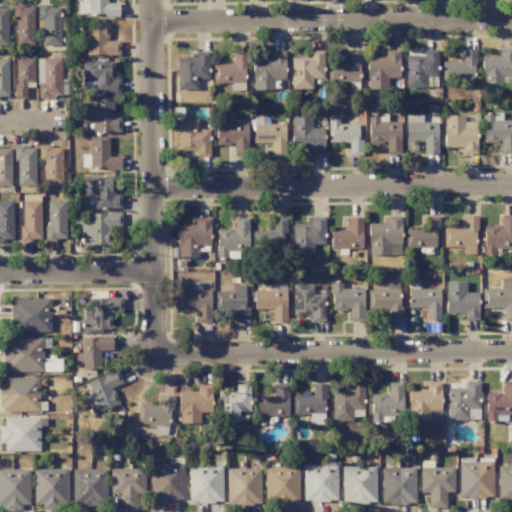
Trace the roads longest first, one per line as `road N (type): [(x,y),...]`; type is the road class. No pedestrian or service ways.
road 1 (residential): [(161,356),(156,0)]
road 2 (residential): [(156,185),(511,186)]
road 3 (residential): [(157,17),(511,17)]
road 4 (residential): [(161,356),(511,352)]
road 5 (residential): [(0,273),(159,273)]
